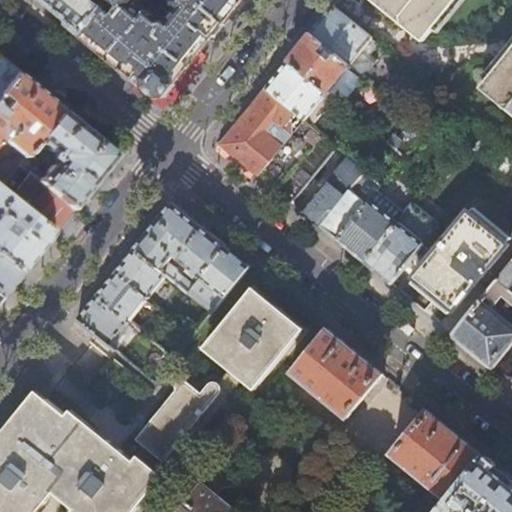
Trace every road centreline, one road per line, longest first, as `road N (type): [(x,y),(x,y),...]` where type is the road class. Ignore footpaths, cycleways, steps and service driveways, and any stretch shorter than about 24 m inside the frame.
road 1 (residential): [(490,416),(167,149)]
road 2 (residential): [(167,149),(0,353)]
road 3 (residential): [(167,149),(0,12)]
road 4 (residential): [(290,0),(167,149)]
